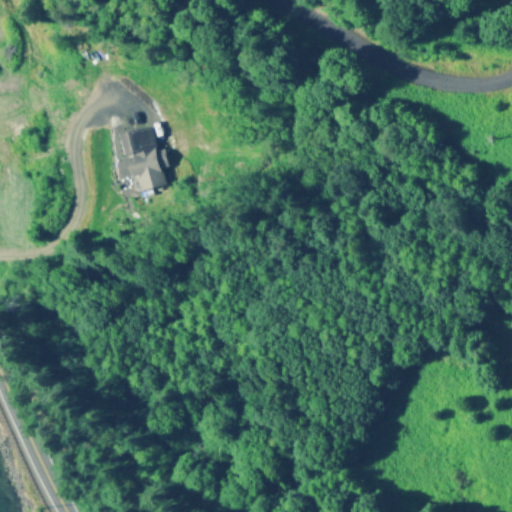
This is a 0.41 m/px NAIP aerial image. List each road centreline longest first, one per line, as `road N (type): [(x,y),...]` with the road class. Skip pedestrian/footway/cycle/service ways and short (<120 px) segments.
road 1 (residential): [(263,0),(380,70),(439,86),(487,82),(511,65)]
road 2 (primary): [(0,366),(64,511)]
